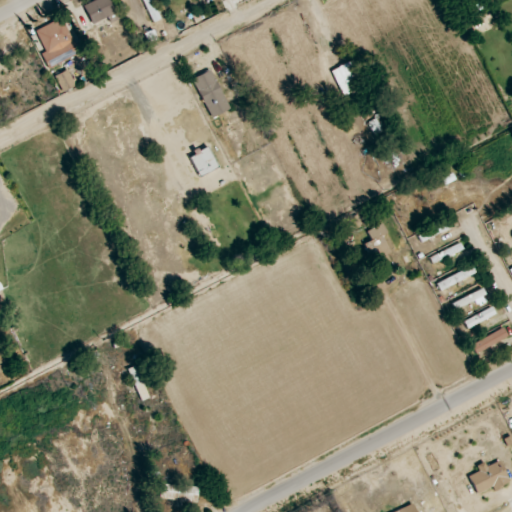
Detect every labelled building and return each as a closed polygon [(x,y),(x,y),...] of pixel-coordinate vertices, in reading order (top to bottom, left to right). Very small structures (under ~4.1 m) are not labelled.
[(91,23),(115,14),(109,0),(94,0),(83,5),(91,23)] [(161,19),(152,0),(142,0),(152,23),(161,19)] [(35,31),(45,52),(41,54),(48,69),(79,54),(61,18),(35,31)] [(351,93),(354,99),(366,93),(352,61),(331,70),(343,97),(351,93)] [(75,86),(67,70),(54,77),(62,92),(75,86)] [(228,111),(212,70),(193,77),(208,118),(228,111)] [(189,155),(199,176),(218,167),(207,146),(189,155)] [(417,234),(421,242),(451,228),(448,219),(417,234)] [(382,236),(387,234),(382,224),(367,231),(372,241),(364,244),(373,263),(391,255),(382,236)] [(429,257),(432,264),(463,250),(460,243),(429,257)] [(436,283),(440,291),(476,273),(472,265),(436,283)] [(455,310),(485,298),(482,290),(452,302),(455,310)] [(463,320),(466,328),(495,316),(492,308),(463,320)] [(470,345),(475,354),(507,336),(503,328),(470,345)] [(135,388),(142,385),(138,375),(131,378),(135,388)] [(486,467),(485,465),(467,474),(476,494),(491,487),(492,490),(509,482),(499,461),(486,467)] [(182,500),(197,501),(197,486),(159,485),(159,499),(176,499),(176,488),(182,489),(182,500)]
